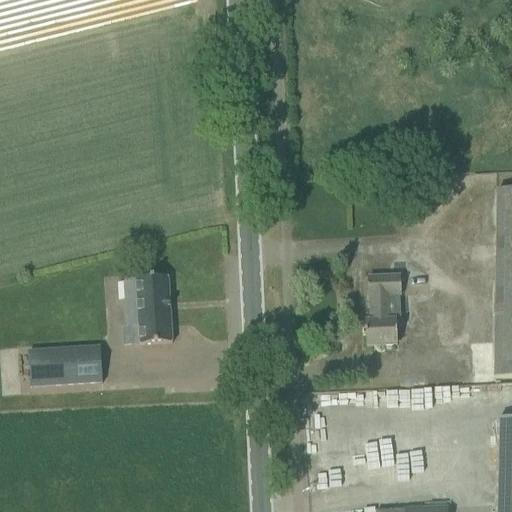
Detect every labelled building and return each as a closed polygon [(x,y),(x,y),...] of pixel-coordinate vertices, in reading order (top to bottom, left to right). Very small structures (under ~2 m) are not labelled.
[(511,191),(497,192),(494,380),(511,380),(511,191)] [(371,323),(365,324),(366,348),(397,347),(396,323),(400,323),(399,298),(403,298),(402,278),(367,280),(368,298),(369,298),(371,323)] [(127,330),(122,330),(123,348),(140,347),(172,345),(168,280),(136,282),(137,301),(125,302),(127,330)] [(102,385),(100,350),(28,354),(30,390),(102,385)] [(511,511),(511,421),(503,422),(501,511),(511,511)]
